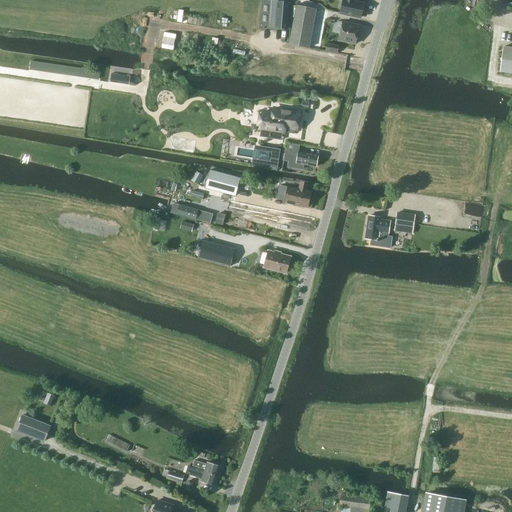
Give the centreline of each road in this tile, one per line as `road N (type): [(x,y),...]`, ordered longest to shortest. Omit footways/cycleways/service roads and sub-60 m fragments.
road 1 (unclassified): [(232,511),(389,0)]
road 2 (track): [(410,511),(431,383),(484,276),(511,144)]
